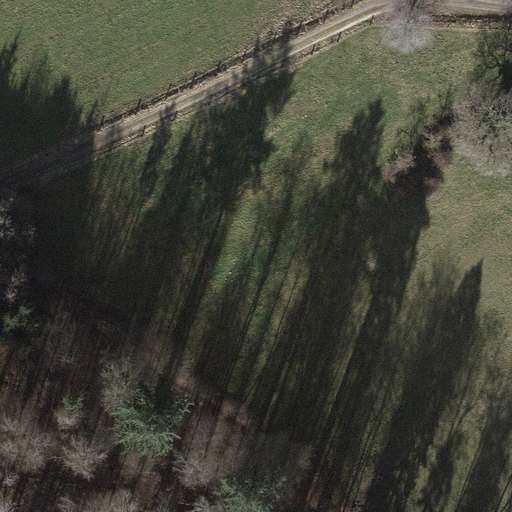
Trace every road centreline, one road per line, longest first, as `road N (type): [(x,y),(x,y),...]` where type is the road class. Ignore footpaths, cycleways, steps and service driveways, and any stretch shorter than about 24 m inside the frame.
road 1 (track): [(396,0),(0,187)]
road 2 (track): [(0,271),(246,439),(312,511)]
